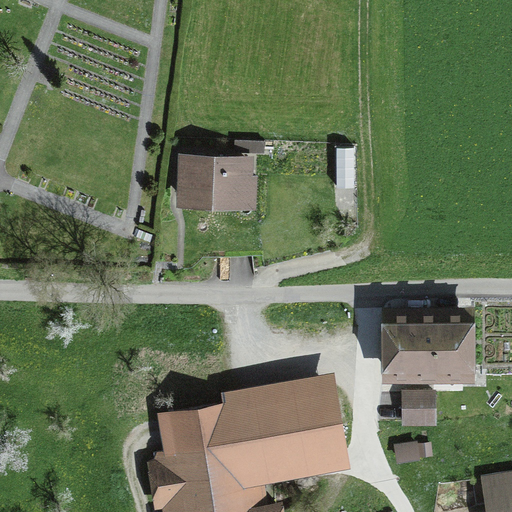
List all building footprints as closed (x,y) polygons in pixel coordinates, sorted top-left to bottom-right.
[(235,139),(235,149),(263,150),(264,140),(235,139)] [(356,149),(339,148),(338,188),(355,189),(356,149)] [(185,157),(183,200),(242,202),(242,181),(245,181),(246,159),(185,157)] [(391,315),(391,369),(466,369),(465,315),(391,315)] [(330,389),(164,417),(169,449),(153,452),(161,500),(183,495),(185,511),(278,511),(277,504),(246,509),(239,465),(340,448),(330,389)] [(404,392),(404,421),(434,420),(434,391),(404,392)] [(396,445),(399,458),(417,455),(415,442),(396,445)] [(419,443),(421,454),(431,453),(430,442),(419,443)] [(511,511),(511,471),(488,476),(493,511),(511,511)]
